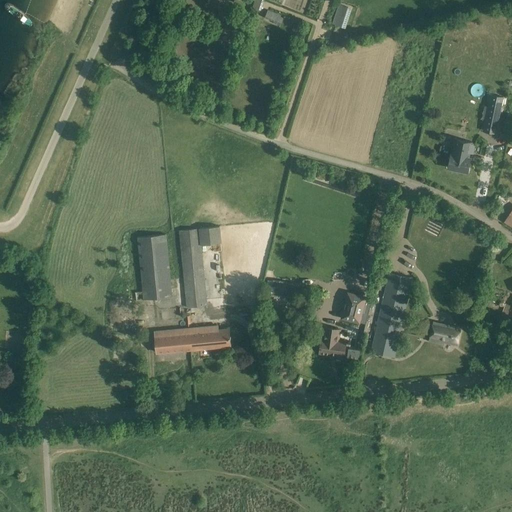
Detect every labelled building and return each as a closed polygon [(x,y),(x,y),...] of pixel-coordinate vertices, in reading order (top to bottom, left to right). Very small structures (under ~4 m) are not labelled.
[(352,9),(338,5),(332,25),(345,29),(352,9)] [(280,16),(268,11),(265,18),(273,22),(273,23),(280,26),(283,19),(280,18),(280,16)] [(502,97),(492,95),(484,131),(495,133),(502,97)] [(472,142),(455,139),(453,146),(455,146),(453,154),(451,154),(448,168),(467,172),(470,158),(468,158),(472,142)] [(200,228),(179,230),(187,308),(207,306),(201,245),(200,228)] [(135,292),(136,301),(172,297),(166,234),(138,237),(143,292),(135,292)] [(371,351),(394,357),(412,279),(389,273),(371,351)] [(288,282),(273,280),(272,287),(276,287),(275,294),(287,295),(288,282)] [(364,298),(348,294),(342,318),(358,322),(364,298)] [(506,304),(500,320),(509,323),(511,316),(511,303),(511,306),(506,304)] [(440,341),(457,345),(461,328),(433,322),(429,341),(440,344),(440,343),(440,341)] [(230,346),(229,329),(218,330),(218,326),(189,329),(190,339),(191,339),(192,350),(230,346)] [(340,330),(323,328),(320,353),(331,354),(332,353),(335,354),(335,356),(344,357),(346,342),(338,341),(340,330)] [(157,353),(192,350),(191,339),(190,339),(189,329),(155,332),(157,353)]
